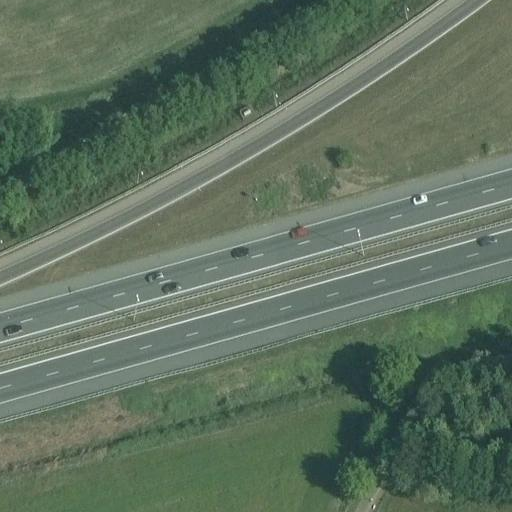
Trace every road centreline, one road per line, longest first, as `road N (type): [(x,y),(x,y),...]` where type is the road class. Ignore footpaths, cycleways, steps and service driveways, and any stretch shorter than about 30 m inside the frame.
road 1 (motorway): [(477,0),(178,192),(0,278)]
road 2 (motorway): [(511,184),(0,328)]
road 3 (motorway): [(0,386),(511,246)]
road 4 (unclassified): [(0,198),(200,99),(349,0)]
road 5 (residential): [(358,511),(408,416),(441,380),(511,351)]
